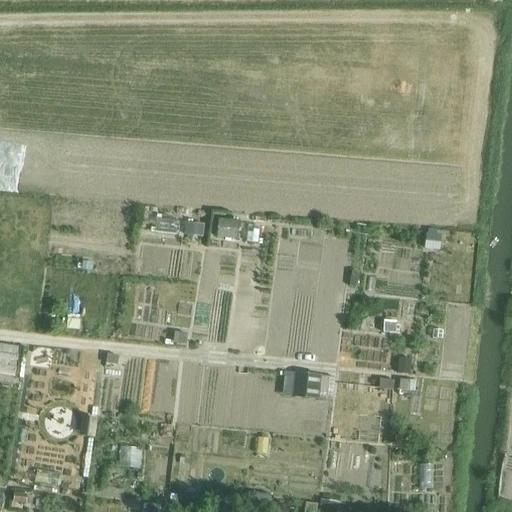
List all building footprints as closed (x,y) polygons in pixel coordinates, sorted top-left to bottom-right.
[(219,220),(217,237),(237,239),(239,222),(219,220)] [(187,223),(185,235),(202,237),(203,225),(187,223)] [(427,232),(426,247),(433,248),(435,233),(427,232)] [(351,271),(349,286),(356,287),(358,272),(351,271)] [(67,318),(66,328),(78,329),(79,319),(67,318)] [(383,320),(383,332),(396,333),(396,321),(383,320)] [(174,332),(172,344),(185,345),(186,334),(174,332)] [(107,355),(106,364),(116,365),(117,356),(107,355)] [(398,357),(396,373),(408,374),(410,358),(398,357)] [(287,372),(284,396),(320,399),(322,376),(287,372)] [(379,380),(378,389),(391,391),(392,381),(379,380)] [(399,380),(398,391),(414,392),(415,381),(399,380)] [(119,456),(143,456),(144,433),(119,433),(119,456)] [(268,488),(267,498),(280,500),(282,491),(268,488)] [(14,492),(12,502),(24,504),(26,494),(14,492)] [(320,499),(318,511),(334,511),(336,502),(320,499)] [(305,503),(304,511),(308,511),(315,511),(316,504),(305,503)]
